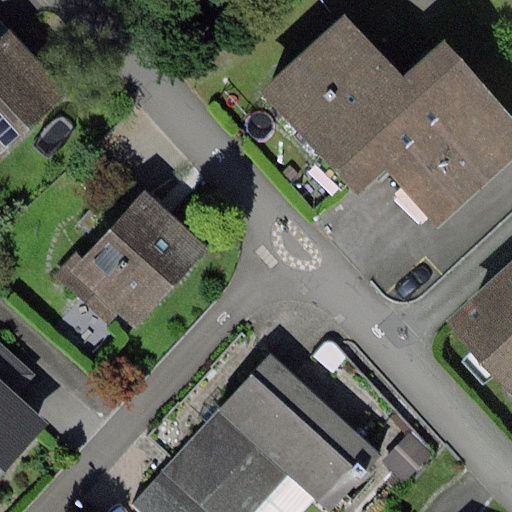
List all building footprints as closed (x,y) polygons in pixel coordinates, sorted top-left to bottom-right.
[(339,11),(245,106),(351,210),(380,180),(435,235),(511,156),(511,116),(440,46),(408,79),(339,11)] [(0,143),(56,94),(21,55),(0,31),(0,143)] [(147,191),(67,270),(127,329),(206,251),(147,191)] [(511,275),(511,277),(465,318),(511,369),(511,275)] [(156,477),(129,504),(136,511),(281,511),(300,494),(314,507),(362,459),(268,365),(216,417),(228,429),(167,489),(156,477)] [(0,396),(0,474),(39,436),(0,396)]
